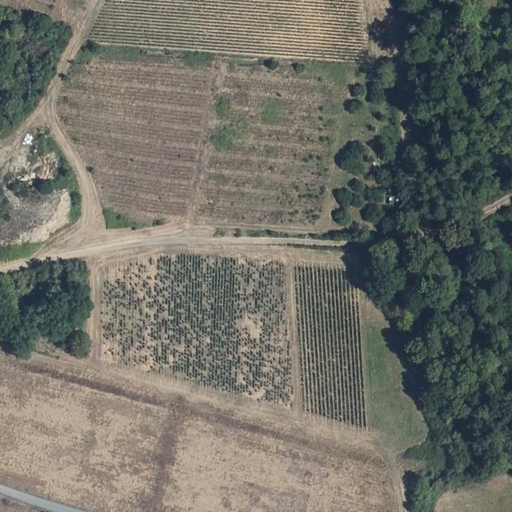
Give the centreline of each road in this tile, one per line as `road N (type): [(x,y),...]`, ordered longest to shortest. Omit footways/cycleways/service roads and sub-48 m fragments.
road 1 (track): [(0,272),(153,240),(403,245),(511,194)]
road 2 (track): [(0,164),(40,111),(100,0)]
